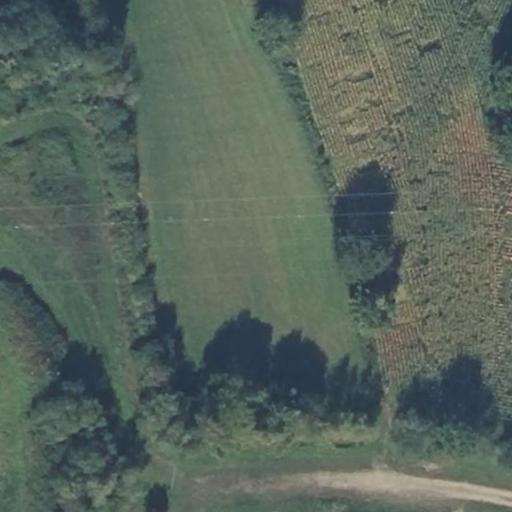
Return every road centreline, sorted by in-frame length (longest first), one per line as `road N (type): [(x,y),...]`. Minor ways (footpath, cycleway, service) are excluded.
road 1 (track): [(214,484),(143,465),(120,426),(121,404),(135,390),(169,384),(244,406),(343,410),(359,402),(365,380),(346,280),(247,0)]
road 2 (track): [(511,501),(407,481),(276,479),(214,484),(203,511)]
